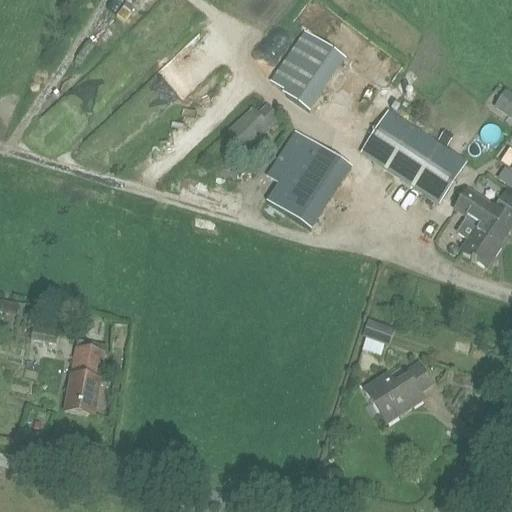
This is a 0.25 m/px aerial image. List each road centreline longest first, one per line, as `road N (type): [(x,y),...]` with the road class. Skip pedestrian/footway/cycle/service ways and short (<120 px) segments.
road 1 (unclassified): [(288,511),(0,459)]
road 2 (residential): [(440,511),(511,405)]
